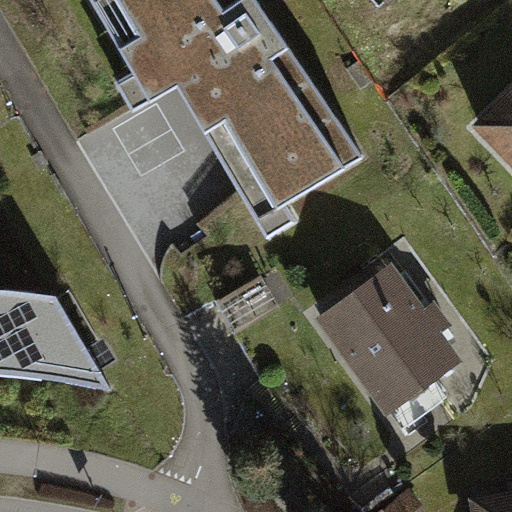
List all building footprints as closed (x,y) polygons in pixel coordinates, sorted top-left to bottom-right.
[(220,0),(88,0),(130,71),(159,55),(242,192),(270,179),(284,203),(363,155),(258,0),(240,0),(227,9),(220,0)] [(511,91),(462,140),(511,192),(511,91)] [(0,374),(47,380),(104,389),(48,290),(0,285),(0,374)] [(469,385),(403,292),(343,335),(409,428),(469,385)] [(511,511),(511,483),(476,490),(479,511),(511,511)]
